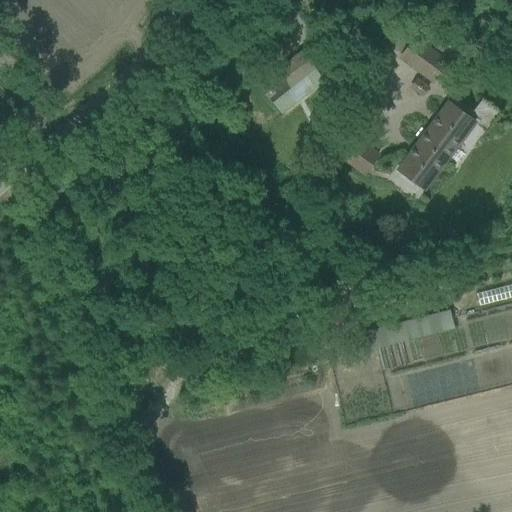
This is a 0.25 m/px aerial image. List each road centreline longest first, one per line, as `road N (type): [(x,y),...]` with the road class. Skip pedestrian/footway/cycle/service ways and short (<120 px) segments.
road 1 (unclassified): [(135,511),(7,181)]
road 2 (unclassified): [(7,181),(144,72),(189,0)]
